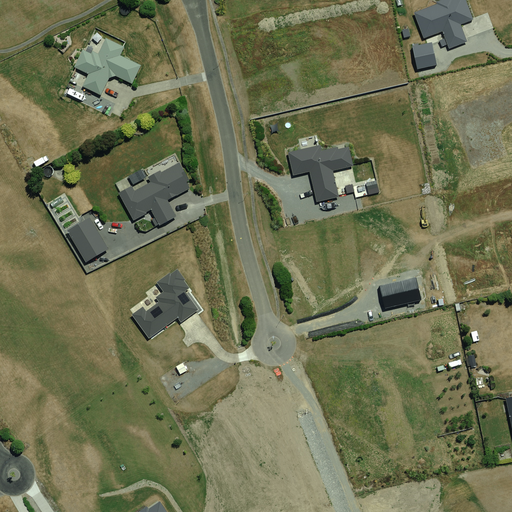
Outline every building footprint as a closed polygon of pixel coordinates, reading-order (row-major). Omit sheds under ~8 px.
[(436,16),(418,20),(423,41),(436,37),(439,50),(453,48),(450,32),(466,26),(459,1),(434,7),(436,16)] [(87,74),(82,85),(103,95),(112,75),(132,85),(141,65),(119,55),(124,46),(104,38),(96,56),(81,49),(73,67),(87,74)] [(425,47),(410,49),(413,70),(428,68),(425,47)] [(319,145),(289,153),(294,172),(309,169),(316,196),(340,192),(333,167),(350,162),(347,146),(319,145)] [(178,162),(118,195),(132,221),(152,209),(160,224),(174,216),(167,202),(192,188),(178,162)] [(90,218),(64,234),(82,265),(109,249),(90,218)] [(161,298),(131,317),(146,340),(194,309),(183,292),(189,288),(178,271),(154,287),(161,298)] [(185,359),(175,366),(181,375),(191,368),(185,359)] [(511,397),(500,400),(509,447),(511,446),(511,397)] [(168,511),(158,497),(136,511),(168,511)]
